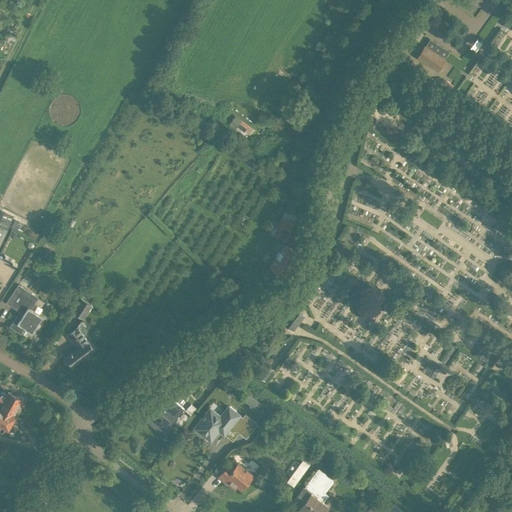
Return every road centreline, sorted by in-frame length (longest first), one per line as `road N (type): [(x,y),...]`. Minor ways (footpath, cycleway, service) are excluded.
road 1 (unclassified): [(83,419),(294,284),(319,239),(341,133),(381,59),(435,0)]
road 2 (residential): [(78,434),(171,511)]
